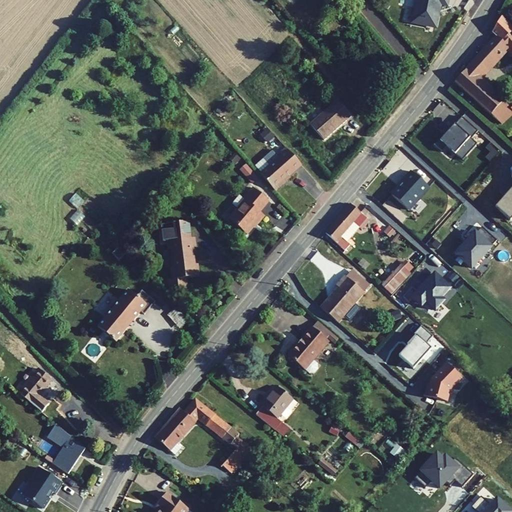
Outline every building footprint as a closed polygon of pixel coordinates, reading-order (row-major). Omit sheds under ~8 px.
[(415,0),(411,22),(436,27),(440,7),(448,9),(449,0),(415,0)] [(511,35),(510,34),(511,31),(511,28),(500,16),(490,34),(494,37),(453,81),(499,124),(511,111),(511,35)] [(310,124),(324,141),(352,116),(337,100),(310,124)] [(471,138),(478,131),(462,116),(445,135),(444,134),(434,145),(441,151),(448,145),(456,152),(455,153),(462,160),(477,143),(471,138)] [(264,138),(271,146),(277,140),(271,132),(264,138)] [(259,174),(274,191),(283,183),(282,181),(300,165),(285,148),(280,153),(281,155),(259,174)] [(235,165),(241,159),(235,153),(229,159),(235,165)] [(240,170),(251,183),(257,178),(246,165),(240,170)] [(430,190),(414,174),(392,195),(408,211),(430,190)] [(511,187),(495,206),(510,220),(511,217),(511,187)] [(245,201),(238,209),(228,220),(246,235),(263,215),(259,212),(268,201),(253,188),(243,199),(245,201)] [(239,195),(231,204),(238,209),(245,201),(243,199),(239,195)] [(325,233),(344,251),(349,245),(346,242),(340,237),(360,213),(350,204),(325,233)] [(276,208),(285,215),(287,212),(279,205),(276,208)] [(346,242),(366,218),(360,213),(340,237),(346,242)] [(168,279),(169,291),(186,289),(185,278),(198,277),(196,264),(194,264),(192,247),(194,246),(193,238),(191,238),(188,221),(160,225),(162,242),(168,241),(169,249),(171,249),(173,267),(171,267),(172,279),(168,279)] [(497,241),(482,227),(456,255),(470,269),(497,241)] [(131,244),(138,251),(143,246),(136,239),(131,244)] [(111,253),(118,261),(126,254),(119,247),(111,253)] [(409,272),(413,268),(405,260),(400,265),(409,272)] [(381,286),(391,295),(410,274),(409,272),(400,265),(381,286)] [(369,286),(351,271),(346,278),(363,293),(369,286)] [(424,307),(428,303),(436,311),(444,301),(441,299),(451,287),(436,273),(414,298),(424,307)] [(320,308),(337,323),(343,316),(349,321),(359,309),(354,304),(363,293),(346,278),(344,276),(336,286),(338,288),(320,308)] [(99,327),(116,341),(129,326),(127,325),(127,323),(126,321),(130,316),(134,320),(141,312),(144,315),(155,302),(142,291),(136,298),(128,291),(120,301),(118,300),(111,305),(104,316),(104,317),(105,319),(99,327)] [(167,315),(179,329),(188,321),(175,308),(167,315)] [(389,313),(393,322),(401,318),(398,310),(389,313)] [(326,339),(327,337),(334,343),(337,339),(317,322),(312,328),(326,339)] [(433,336),(421,326),(414,334),(416,335),(412,340),(413,341),(399,355),(413,368),(431,349),(426,344),(433,336)] [(287,356),(304,370),(312,360),(328,341),(326,339),(312,328),(287,356)] [(461,378),(447,364),(436,375),(437,376),(433,381),(432,380),(430,386),(428,385),(425,396),(446,402),(449,390),(461,378)] [(52,380),(39,369),(18,393),(42,413),(49,404),(39,395),(52,380)] [(256,414),(275,430),(281,422),(277,419),(293,399),(277,387),(256,414)] [(155,438),(174,455),(181,448),(176,443),(197,419),(236,449),(222,465),(230,472),(233,470),(240,461),(245,455),(247,457),(252,451),(235,436),(238,433),(195,399),(183,412),(179,409),(155,438)] [(275,430),(283,436),(289,429),(281,422),(275,430)] [(85,449),(56,425),(47,437),(63,448),(54,460),(46,455),(44,458),(68,474),(85,449)] [(329,433),(336,436),(340,429),(333,425),(329,433)] [(391,453),(400,460),(404,454),(400,451),(401,449),(397,445),(391,453)] [(473,475),(455,458),(450,463),(445,458),(443,460),(436,454),(414,479),(424,488),(430,480),(439,488),(444,482),(449,487),(454,481),(462,488),(473,475)] [(316,462),(333,476),(337,471),(319,457),(316,462)] [(63,484),(40,468),(28,484),(31,485),(23,496),(42,509),(53,493),(55,495),(63,484)] [(161,509),(158,511),(185,511),(188,509),(166,493),(157,505),(161,509)] [(510,511),(497,500),(491,506),(481,497),(471,508),(475,511),(510,511)]
